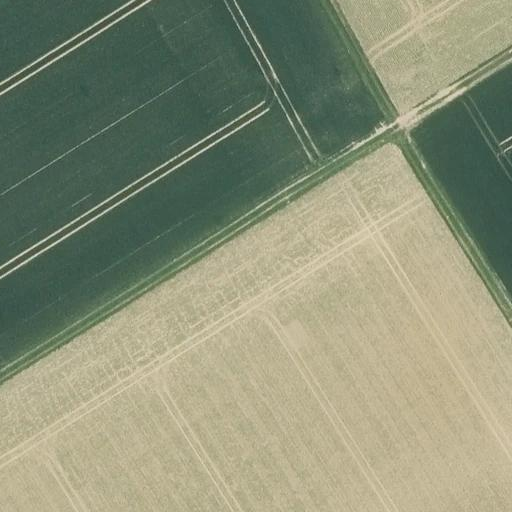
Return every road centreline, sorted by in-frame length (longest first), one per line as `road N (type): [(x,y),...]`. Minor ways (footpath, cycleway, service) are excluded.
road 1 (track): [(511,58),(0,379)]
road 2 (track): [(336,0),(511,305)]
